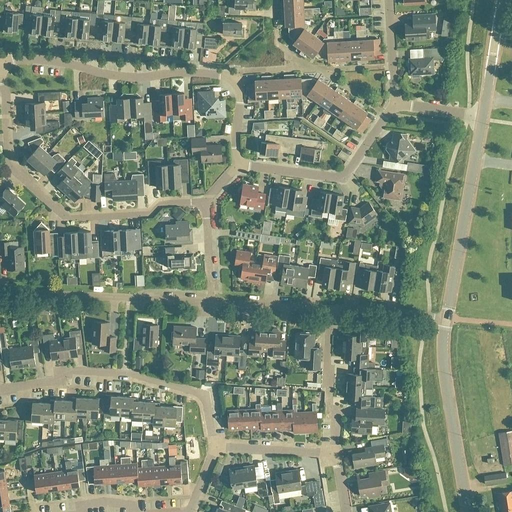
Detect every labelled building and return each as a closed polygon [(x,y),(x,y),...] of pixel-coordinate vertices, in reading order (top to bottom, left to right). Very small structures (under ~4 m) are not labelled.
[(256,11),(256,2),(253,2),(253,0),(234,0),(235,3),(229,3),(228,14),(240,15),(240,9),(245,9),(245,11),(256,11)] [(304,9),(303,3),(284,3),(285,10),(281,10),(281,15),(314,13),(314,9),(304,9)] [(29,35),(39,36),(39,34),(41,34),(43,13),(43,7),(26,6),(25,19),(31,20),(29,35)] [(23,14),(19,14),(19,13),(11,13),(12,9),(10,8),(5,7),(4,14),(7,14),(6,22),(4,22),(3,33),(12,34),(12,32),(18,32),(18,24),(22,25),(23,14)] [(210,17),(220,18),(221,7),(210,7),(210,17)] [(50,14),(43,13),(41,34),(44,34),(44,37),(53,38),(54,22),(60,22),(61,11),(50,10),(50,14)] [(74,37),(77,37),(78,19),(72,18),(72,12),(61,11),(60,22),(66,23),(65,39),(74,39),(74,37)] [(88,41),(90,25),(96,26),(97,14),(86,13),(85,19),(78,19),(77,37),(79,37),(79,40),(88,41)] [(285,26),(288,26),(304,25),(304,18),(314,18),(314,13),(281,15),(281,20),(285,20),(285,26)] [(97,14),(96,26),(102,26),(100,42),(110,43),(110,40),(112,40),(114,22),(107,21),(108,15),(97,14)] [(124,44),(125,28),(131,29),(132,17),(121,16),(114,15),(114,22),(112,40),(115,41),(115,43),(124,44)] [(413,25),(405,25),(406,40),(429,39),(429,31),(435,31),(435,16),(412,18),(413,25)] [(145,46),(145,43),(148,43),(150,25),(143,24),(143,18),(132,17),(131,29),(137,29),(136,45),(145,46)] [(150,19),(150,25),(148,43),(150,44),(150,46),(159,47),(161,31),(167,32),(168,20),(157,19),(150,19)] [(167,32),(173,32),(172,48),(181,49),(181,46),(183,47),(186,22),(168,20),(167,32)] [(186,22),(183,47),(186,47),(186,49),(195,50),(196,34),(202,35),(203,23),(186,22)] [(233,38),(244,38),(244,29),(242,29),(242,23),(223,23),(223,35),(233,35),(233,38)] [(308,27),(308,25),(304,25),(288,26),(289,37),(295,42),(293,44),(298,47),(295,50),(306,58),(308,55),(312,58),(314,56),(319,59),(328,59),(328,42),(327,38),(324,39),(322,41),(306,30),(308,27)] [(357,60),(358,64),(363,63),(361,30),(356,31),(357,41),(350,41),(351,60),(357,60)] [(381,54),(380,39),(366,40),(366,30),(361,30),(363,63),(368,63),(368,59),(374,59),(374,55),(381,54)] [(338,32),(340,64),(345,64),(345,60),(351,60),(350,41),(344,41),(343,31),(338,32)] [(328,42),(328,59),(329,61),(335,61),(335,65),(340,64),(338,32),(334,32),(334,42),(328,42)] [(217,50),(218,39),(205,38),(204,48),(217,50)] [(410,75),(412,75),(412,77),(413,78),(419,78),(420,76),(420,74),(433,73),(433,61),(444,60),(443,48),(423,49),(424,59),(409,60),(410,75)] [(295,101),(294,97),(302,97),(301,79),(301,78),(294,78),(294,74),(289,75),(291,103),(293,102),(295,101)] [(288,103),(291,103),(289,75),(284,75),(284,79),(278,79),(279,98),(286,98),(286,101),(288,103)] [(249,100),(268,99),(267,76),(261,76),(262,80),(255,81),(255,85),(249,85),(249,100)] [(267,76),(268,99),(279,98),(278,79),(272,80),(272,76),(267,76)] [(308,95),(319,103),(330,87),(318,79),(317,81),(313,78),(301,79),(302,97),(302,100),(305,100),(308,95)] [(330,87),(319,103),(325,107),(323,110),(323,112),(326,114),(328,109),(341,90),(337,88),(335,91),(330,87)] [(346,93),(341,90),(328,109),(326,114),(328,115),(330,115),(332,112),(338,116),(348,100),(343,97),(346,93)] [(60,100),(60,92),(44,93),(44,101),(60,100)] [(199,93),(200,111),(207,110),(207,117),(215,117),(215,118),(216,119),(217,120),(221,120),(223,119),(224,118),(224,117),(225,116),(224,101),(218,101),(214,98),(214,92),(199,93)] [(152,119),(151,107),(143,108),(142,98),(141,98),(141,97),(136,93),(130,94),(131,117),(137,116),(138,117),(138,120),(152,119)] [(125,117),(131,117),(130,94),(123,94),(119,98),(119,99),(117,99),(118,109),(110,110),(110,122),(124,121),(124,118),(125,117)] [(173,114),(172,94),(159,95),(159,100),(153,100),(154,121),(166,121),(165,114),(173,114)] [(192,119),(191,107),(191,98),(185,99),(184,94),(172,94),(173,114),(173,119),(173,120),(180,120),(192,119)] [(75,103),(76,119),(84,118),(84,117),(103,116),(102,98),(88,99),(88,102),(75,103)] [(348,100),(338,116),(347,122),(360,103),(356,100),(353,103),(348,100)] [(25,104),(25,115),(45,114),(45,103),(25,104)] [(364,106),(360,103),(347,122),(362,132),(371,120),(365,116),(367,113),(362,109),(364,106)] [(46,122),(45,114),(25,115),(26,126),(43,125),(44,133),(59,127),(59,122),(46,122)] [(313,123),(317,126),(322,119),(318,117),(313,123)] [(325,122),(322,119),(317,126),(321,128),(325,122)] [(336,139),(340,132),(337,129),(332,136),(336,139)] [(349,138),(344,135),(344,134),(340,132),(336,139),(344,144),(349,138)] [(386,149),(390,154),(389,161),(403,163),(404,157),(412,150),(406,142),(407,135),(394,133),(393,140),(387,144),(386,149)] [(279,152),(290,153),(292,138),(266,135),(265,142),(261,142),(260,154),(278,156),(279,152)] [(27,159),(36,167),(48,154),(40,146),(44,141),(40,138),(28,143),(32,154),(27,159)] [(290,153),(301,155),(301,159),(319,161),(321,149),(317,149),(318,141),(292,138),(290,153)] [(192,139),(192,154),(201,154),(202,162),(222,161),(221,145),(206,146),(205,139),(192,139)] [(52,157),(48,154),(36,167),(44,175),(53,165),(58,169),(66,161),(58,154),(54,155),(52,157)] [(79,179),(74,175),(78,170),(73,166),(77,162),(72,157),(57,174),(63,180),(57,186),(65,194),(83,174),(79,179)] [(168,165),(169,188),(181,187),(180,176),(188,176),(188,159),(173,160),(174,165),(168,165)] [(169,188),(168,165),(162,166),(162,161),(148,161),(148,178),(156,177),(157,188),(169,188)] [(377,170),(376,181),(383,183),(383,188),(382,197),(401,200),(403,186),(404,186),(406,175),(377,170)] [(92,182),(83,174),(65,194),(74,202),(88,187),(87,187),(92,182)] [(106,197),(113,197),(113,200),(126,200),(125,181),(117,181),(115,174),(104,174),(106,197)] [(131,181),(125,181),(126,200),(138,199),(137,190),(144,190),(143,174),(132,175),(131,181)] [(243,186),(239,191),(242,194),(240,204),(255,207),(254,208),(263,209),(265,195),(257,193),(258,187),(249,185),(246,183),(245,185),(243,184),(243,186)] [(92,185),(91,201),(100,201),(101,185),(92,185)] [(287,206),(288,206),(290,189),(279,187),(279,189),(274,189),(274,192),(270,191),(268,203),(276,205),(275,210),(286,212),(287,208),(287,206)] [(0,194),(0,203),(14,216),(25,205),(7,188),(1,195),(0,194)] [(293,215),(304,217),(307,197),(301,196),(302,190),(290,189),(288,206),(287,206),(287,208),(294,209),(293,215)] [(329,212),(332,194),(321,192),(319,200),(313,199),(311,216),(322,218),(323,211),(329,212)] [(332,194),(329,212),(335,213),(334,220),(345,221),(347,210),(341,209),(343,195),(332,194)] [(351,207),(348,224),(363,226),(378,216),(368,203),(359,209),(351,207)] [(176,225),(166,226),(167,241),(176,241),(176,243),(192,242),(192,234),(189,234),(189,222),(176,222),(176,225)] [(58,243),(58,236),(58,233),(49,234),(49,230),(41,223),(34,230),(35,252),(50,252),(50,257),(59,256),(58,243)] [(139,229),(120,230),(121,249),(121,256),(133,255),(132,249),(140,248),(139,229)] [(121,256),(121,249),(120,230),(101,231),(102,259),(114,258),(114,256),(121,256)] [(59,256),(59,260),(79,259),(78,232),(65,233),(65,236),(58,236),(58,243),(59,256)] [(78,232),(79,259),(99,258),(98,243),(91,244),(91,232),(78,232)] [(247,232),(246,239),(260,241),(261,234),(253,233),(247,232)] [(9,248),(9,243),(0,243),(1,255),(7,255),(8,270),(24,270),(23,248),(9,248)] [(163,250),(163,263),(164,263),(164,266),(172,266),(172,270),(178,269),(179,270),(183,270),(183,269),(194,268),(193,261),(194,260),(190,256),(186,254),(174,254),(174,247),(163,248),(163,250)] [(253,283),(256,262),(249,261),(250,253),(237,251),(235,266),(239,267),(239,268),(240,270),(242,271),(241,279),(247,280),(247,282),(253,283)] [(275,271),(278,257),(264,255),(263,263),(256,262),(253,283),(259,284),(259,282),(266,283),(268,270),(275,271)] [(294,285),(296,266),(289,265),(290,257),(279,255),(277,268),(283,269),(281,283),(294,285)] [(322,286),(334,287),(338,261),(320,258),(319,270),(324,271),(322,286)] [(344,261),(343,266),(337,265),(338,261),(334,287),(345,289),(346,283),(352,284),(355,263),(344,261)] [(356,286),(374,289),(377,270),(377,266),(360,263),(356,286)] [(309,268),(296,266),(294,285),(306,287),(307,277),(315,278),(317,266),(309,265),(309,268)] [(383,272),(377,270),(374,289),(391,292),(395,267),(384,265),(383,272)] [(92,344),(105,345),(104,351),(115,352),(116,338),(109,337),(110,323),(93,322),(92,344)] [(142,338),(141,338),(134,338),(134,351),(142,351),(142,345),(157,346),(158,326),(143,325),(142,338)] [(174,326),(173,344),(191,345),(190,353),(205,354),(206,339),(196,339),(196,328),(174,326)] [(273,330),(273,332),(268,332),(267,352),(273,352),(273,358),(285,358),(285,345),(279,345),(280,332),(279,332),(279,330),(278,329),(274,329),(273,330)] [(342,346),(369,347),(368,347),(368,341),(369,341),(370,330),(351,329),(350,335),(343,335),(342,346)] [(70,338),(62,339),(65,359),(78,357),(76,345),(82,344),(80,330),(69,332),(70,338)] [(261,351),(267,352),(268,332),(256,331),(256,339),(250,339),(249,356),(261,357),(261,351)] [(295,358),(307,359),(306,369),(320,370),(321,348),(314,348),(315,334),(296,333),(295,358)] [(52,361),(65,359),(62,339),(54,340),(54,334),(43,335),(44,349),(50,348),(52,361)] [(227,355),(228,335),(216,335),(215,352),(207,351),(206,365),(219,366),(219,355),(227,355)] [(228,335),(227,355),(234,356),(233,362),(238,362),(238,367),(246,368),(247,354),(239,353),(240,336),(228,335)] [(28,347),(21,348),(24,368),(36,366),(34,353),(40,353),(38,340),(27,341),(28,347)] [(369,347),(342,346),(341,358),(351,359),(350,367),(375,368),(375,363),(368,363),(369,347)] [(24,368),(21,348),(9,349),(12,369),(24,368)] [(346,374),(346,386),(372,388),(373,380),(382,381),(383,370),(359,369),(358,375),(346,374)] [(195,379),(204,379),(204,370),(196,370),(195,379)] [(277,375),(278,379),(272,380),(273,386),(286,385),(285,374),(277,375)] [(309,382),(309,378),(298,378),(298,386),(318,387),(318,382),(309,382)] [(352,406),(375,408),(375,397),(372,397),(372,388),(346,386),(345,398),(352,399),(352,406)] [(121,416),(122,397),(114,396),(114,395),(105,395),(105,399),(104,414),(104,417),(110,418),(110,415),(121,416)] [(132,416),(133,398),(122,397),(121,416),(132,416)] [(76,417),(77,398),(72,398),(72,401),(66,401),(65,420),(76,420),(76,417)] [(76,417),(83,417),(82,421),(84,425),(86,425),(86,417),(87,417),(88,399),(77,398),(76,417)] [(96,399),(88,399),(87,417),(98,418),(98,413),(104,414),(105,399),(96,398),(96,399)] [(143,421),(144,402),(138,402),(138,398),(133,398),(132,416),(132,420),(143,421)] [(54,419),(55,400),(50,400),(50,404),(44,403),(43,422),(48,422),(48,430),(54,430),(54,419)] [(54,419),(65,420),(66,401),(55,400),(54,419)] [(43,422),(44,403),(35,403),(35,402),(27,401),(26,423),(32,423),(32,421),(43,422)] [(154,421),(155,403),(144,402),(143,421),(153,421),(154,421)] [(164,426),(166,407),(160,406),(160,403),(155,403),(154,421),(153,421),(153,425),(164,426)] [(261,409),(261,404),(255,404),(256,409),(250,410),(251,429),(261,428),(261,431),(262,431),(261,409)] [(305,413),(306,433),(318,432),(317,412),(316,412),(316,404),(312,404),(313,412),(305,413)] [(306,433),(305,413),(297,413),(297,405),(293,405),(293,410),(294,433),(306,433)] [(166,407),(164,426),(176,426),(176,422),(182,422),(183,407),(174,406),(174,407),(166,407)] [(261,409),(262,431),(272,430),(271,411),(261,412),(261,409)] [(351,433),(371,434),(376,434),(378,432),(378,425),(384,426),(385,410),(357,409),(356,419),(352,419),(351,433)] [(240,429),(239,410),(228,411),(229,430),(240,429)] [(251,429),(250,410),(239,410),(240,429),(251,429)] [(294,433),(293,410),(282,411),(283,430),(294,429),(294,433)] [(271,411),(272,430),(283,430),(282,411),(271,411)] [(15,421),(6,420),(5,439),(16,440),(16,439),(22,439),(23,420),(15,420),(15,421)] [(511,464),(511,431),(498,434),(503,466),(511,464)] [(352,454),(355,468),(376,465),(375,458),(385,457),(384,447),(388,446),(387,439),(371,441),(372,447),(365,448),(366,452),(352,454)] [(24,456),(25,458),(27,469),(33,468),(31,456),(24,456)] [(117,483),(127,482),(126,457),(121,458),(121,464),(115,465),(117,483)] [(127,482),(132,481),(132,484),(138,484),(138,486),(139,486),(137,463),(131,464),(131,457),(126,457),(127,482)] [(170,466),(171,483),(182,483),(182,475),(188,474),(187,462),(180,462),(181,465),(175,466),(174,457),(169,458),(169,466),(170,466)] [(27,471),(27,469),(25,458),(18,459),(20,471),(27,471)] [(100,466),(86,467),(89,485),(106,483),(104,459),(99,460),(100,466)] [(104,459),(106,483),(117,483),(115,465),(109,465),(109,459),(104,459)] [(148,460),(149,485),(160,484),(159,467),(154,467),(153,459),(148,460)] [(139,486),(149,485),(148,460),(141,460),(142,468),(138,468),(137,463),(139,486)] [(66,471),(69,488),(80,487),(77,469),(72,470),(71,461),(65,462),(66,471)] [(257,485),(258,491),(259,494),(262,497),(268,496),(267,490),(265,476),(258,477),(257,472),(255,473),(254,465),(241,467),(244,487),(257,485)] [(160,484),(171,483),(170,466),(169,466),(159,467),(160,484)] [(232,489),(244,487),(241,467),(229,469),(230,477),(227,477),(220,475),(215,488),(222,490),(224,485),(227,487),(232,486),(232,489)] [(306,486),(301,487),(299,470),(286,472),(290,491),(301,490),(302,495),(307,494),(307,497),(323,494),(322,490),(321,490),(321,491),(314,492),(313,482),(305,483),(306,486)] [(56,472),(58,490),(69,488),(66,471),(56,472)] [(358,482),(361,497),(368,495),(369,498),(380,496),(379,489),(382,488),(382,486),(387,485),(385,471),(369,474),(370,480),(358,482)] [(45,474),(47,491),(58,490),(56,472),(45,474)] [(280,503),(279,493),(290,491),(286,472),(275,473),(278,491),(272,492),(274,504),(280,503)] [(484,476),(485,485),(507,482),(506,473),(484,476)] [(45,474),(34,475),(36,493),(47,491),(45,474)] [(0,493),(8,492),(7,482),(0,482),(0,493)] [(511,511),(511,491),(497,493),(499,510),(501,510),(501,511),(511,511)] [(0,504),(10,503),(8,492),(0,493),(0,504)] [(0,511),(10,511),(10,503),(0,504),(0,511)] [(390,511),(389,503),(368,507),(368,511),(390,511)]
